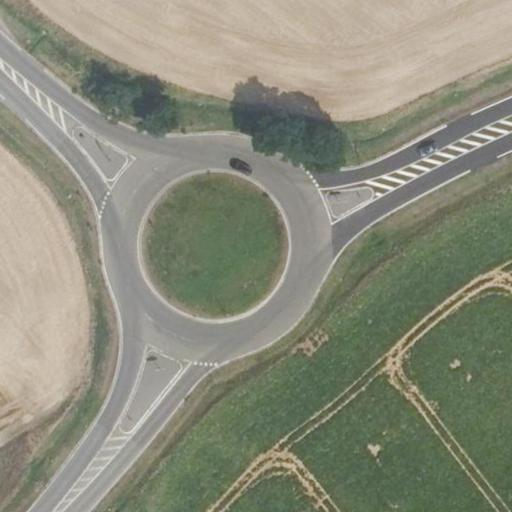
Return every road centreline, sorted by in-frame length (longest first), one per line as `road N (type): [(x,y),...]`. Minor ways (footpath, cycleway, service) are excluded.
road 1 (primary): [(511,107),(357,176),(268,164)]
road 2 (secondary): [(72,511),(204,363),(254,340)]
road 3 (secondary): [(127,288),(137,328),(124,389),(46,511)]
road 4 (primary): [(208,150),(147,147),(108,131),(0,46)]
road 5 (primary): [(315,265),(362,218),(511,138)]
road 6 (primary): [(0,78),(83,164),(121,268)]
road 7 (primary): [(208,150),(169,163),(138,190),(121,227),(121,268)]
road 8 (primary): [(127,288),(176,338),(206,347),(254,340)]
